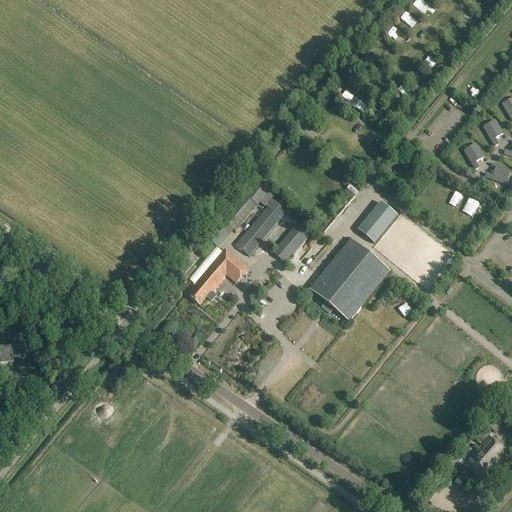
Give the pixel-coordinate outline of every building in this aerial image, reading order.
[(417,0),(413,0),(410,5),(421,14),(426,7),(417,0)] [(476,7),(480,11),(487,5),(483,0),(476,7)] [(463,14),(456,22),(465,29),(472,21),(463,14)] [(407,31),(413,25),(402,15),(396,22),(407,31)] [(451,30),(444,38),(450,43),(457,35),(451,30)] [(430,48),(442,58),(447,52),(436,42),(430,48)] [(377,46),(373,52),(382,59),(386,52),(377,46)] [(423,57),(417,64),(425,70),(430,64),(423,57)] [(407,83),(417,88),(421,81),(412,75),(407,83)] [(367,106),(347,90),(342,96),(362,112),(367,106)] [(396,95),(391,100),(401,108),(405,103),(396,95)] [(511,99),(502,106),(511,122),(511,99)] [(503,135),(495,121),(482,128),(494,148),(498,146),(495,140),(503,135)] [(484,158),(475,144),(463,152),(475,171),(479,169),(475,164),(484,158)] [(511,172),(496,167),(492,176),(486,174),(485,179),(506,186),(511,172)] [(258,179),(223,222),(234,230),(234,231),(236,233),(259,204),(271,189),(258,179)] [(252,253),(281,219),(286,213),(272,201),(267,207),(238,242),(252,253)] [(381,204),(358,231),(374,245),(398,217),(381,204)] [(294,229),(278,247),(285,253),(279,260),(286,265),(307,240),(306,240),(294,229)] [(310,290),(326,303),(321,309),(329,315),(334,310),(349,322),(390,272),(350,240),(310,290)] [(317,241),(309,251),(313,255),(322,245),(317,241)] [(237,284),(248,269),(224,250),(187,295),(200,306),(210,292),(212,294),(227,276),(237,284)] [(188,280),(197,268),(191,264),(182,275),(188,280)] [(282,305),(283,296),(276,295),(275,304),(282,305)] [(11,347),(0,347),(0,364),(12,363),(11,347)] [(15,399),(10,402),(15,410),(20,407),(15,399)] [(496,409),(483,423),(495,434),(504,424),(500,420),(504,416),(496,409)] [(468,461),(484,475),(490,468),(493,470),(506,454),(488,438),(468,461)]
